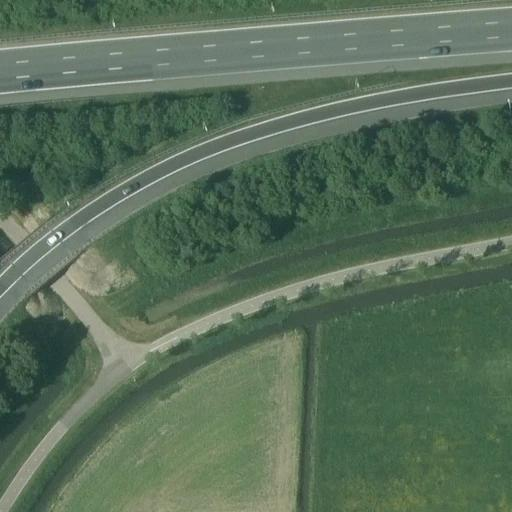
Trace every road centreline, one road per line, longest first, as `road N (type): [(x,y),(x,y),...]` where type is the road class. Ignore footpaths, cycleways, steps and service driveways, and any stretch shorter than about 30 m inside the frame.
road 1 (motorway): [(0,287),(125,187),(198,153),(287,123),(511,82)]
road 2 (motorway): [(0,73),(511,30)]
